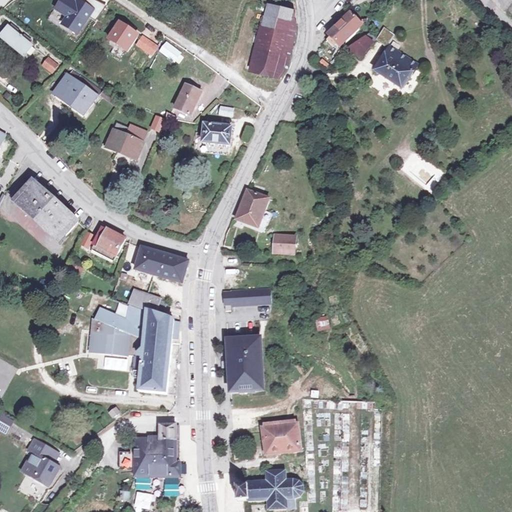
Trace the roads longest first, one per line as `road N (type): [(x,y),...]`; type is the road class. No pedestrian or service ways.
road 1 (residential): [(0,111),(109,221),(205,257)]
road 2 (residential): [(203,409),(73,394),(43,375),(36,359),(43,339),(61,327)]
road 3 (residential): [(276,106),(120,0)]
road 4 (secondary): [(205,257),(276,106)]
road 5 (secondary): [(203,409),(205,257)]
